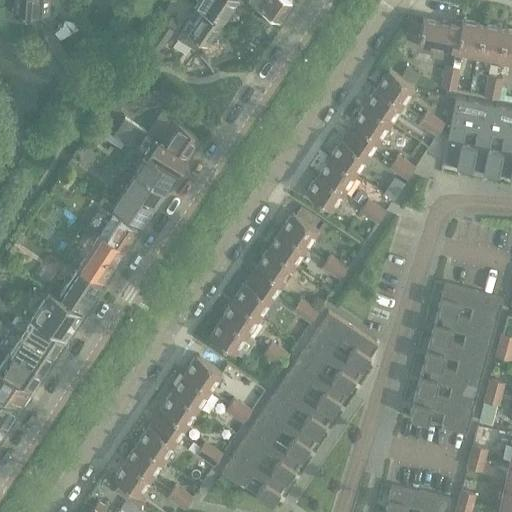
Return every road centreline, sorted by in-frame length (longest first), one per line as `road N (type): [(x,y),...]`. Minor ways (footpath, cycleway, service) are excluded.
road 1 (residential): [(50,511),(392,0)]
road 2 (residential): [(327,0),(0,488)]
road 3 (residential): [(511,207),(452,204),(438,213),(343,511)]
